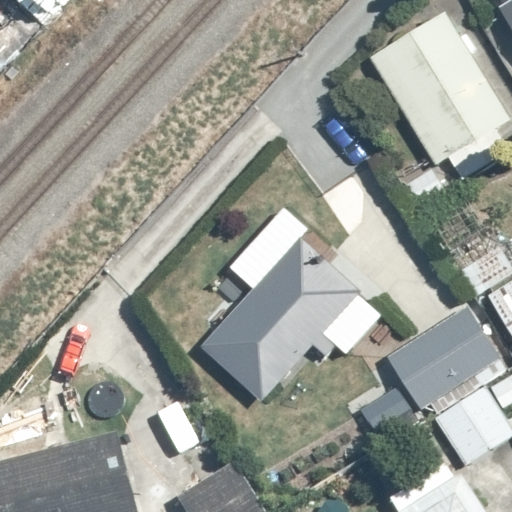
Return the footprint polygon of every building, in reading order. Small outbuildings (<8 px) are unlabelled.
[(511,100),(462,12),(381,58),(441,164),(455,156),(464,172),(511,144),(511,133),(510,129),(511,128),(511,100)] [(511,247),(470,184),(454,194),(432,159),(404,179),(480,299),(511,277),(511,247)] [(276,278),(215,344),(274,399),(371,293),(293,222),(257,261),(276,278)] [(464,299),(436,255),(411,271),(440,315),(464,299)] [(511,289),(500,297),(511,317),(511,289)] [(401,357),(474,471),(511,444),(511,408),(511,353),(478,304),(401,357)] [(148,511),(124,434),(0,469),(0,511),(148,511)] [(405,511),(354,511),(337,486),(301,510),(297,504),(284,511),(493,511),(458,459),(398,501),(405,511)] [(273,511),(239,464),(186,501),(193,511),(273,511)]
